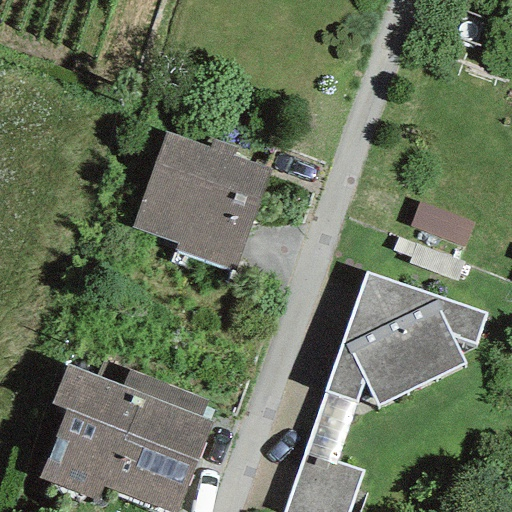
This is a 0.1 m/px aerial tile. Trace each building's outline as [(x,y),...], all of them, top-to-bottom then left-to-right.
[(176,244),(173,251),(234,273),(269,170),(232,156),(235,149),(211,140),(209,148),(165,132),(131,228),(176,244)] [(409,227),(463,248),(473,222),(419,201),(409,227)] [(456,281),(462,263),(396,237),(391,251),(409,258),(407,264),(456,281)] [(484,314),(365,273),(324,392),(355,401),(363,377),(377,406),(464,364),(450,336),(474,344),(484,314)] [(97,501),(102,488),(165,511),(173,511),(211,422),(199,417),(207,402),(103,360),(96,375),(66,365),(51,403),(65,409),(38,479),(97,501)] [(334,463),(355,401),(324,392),(302,452),(334,463)] [(334,463),(302,452),(282,511),(347,511),(361,472),(334,463)]
